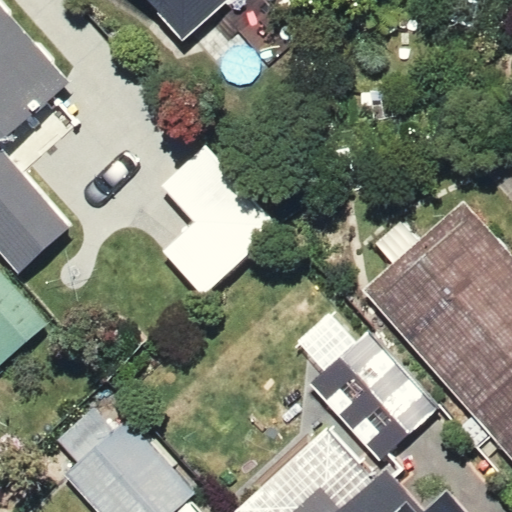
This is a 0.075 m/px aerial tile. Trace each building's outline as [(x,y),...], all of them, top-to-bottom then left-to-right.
[(0,0),(0,245),(2,248),(41,290),(95,240),(31,171),(99,107),(0,0)] [(145,0),(185,45),(236,0),(145,0)] [(309,254),(229,158),(173,205),(208,245),(177,271),(223,326),(309,254)] [(511,248),(487,219),(385,306),(511,455),(511,248)] [(41,290),(2,248),(0,250),(0,399),(2,402),(79,331),(41,290)] [(379,339),(319,396),(378,459),(405,488),(466,431),(379,339)] [(212,511),(155,431),(84,482),(105,511),(212,511)] [(378,459),(321,511),(427,511),(405,488),(378,459)]
